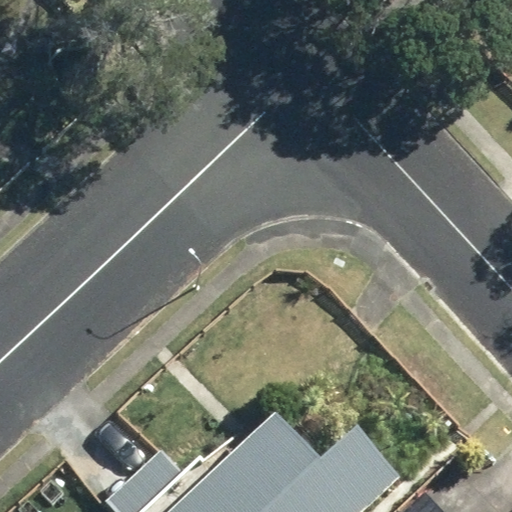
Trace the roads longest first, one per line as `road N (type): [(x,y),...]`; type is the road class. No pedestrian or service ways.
road 1 (residential): [(0,363),(315,71)]
road 2 (residential): [(511,288),(315,71)]
